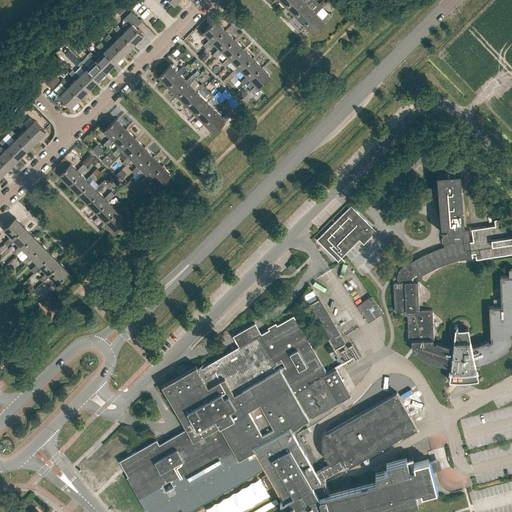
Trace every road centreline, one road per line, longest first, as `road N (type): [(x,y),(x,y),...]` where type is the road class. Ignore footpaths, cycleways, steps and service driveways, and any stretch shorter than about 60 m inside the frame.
road 1 (residential): [(87,396),(112,411),(123,404),(418,108)]
road 2 (primary): [(171,280),(453,0)]
road 3 (residential): [(0,202),(206,0)]
road 4 (residential): [(511,169),(450,107),(418,108)]
